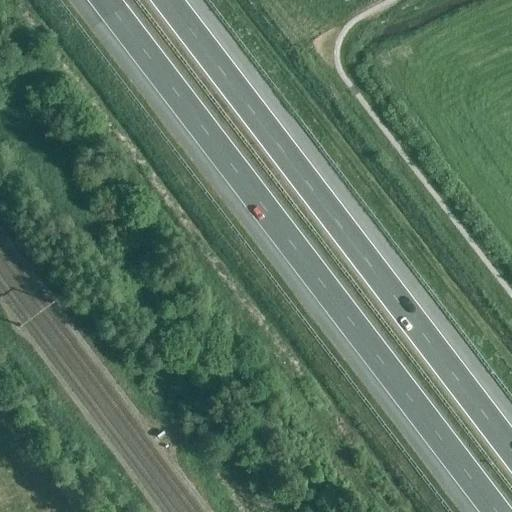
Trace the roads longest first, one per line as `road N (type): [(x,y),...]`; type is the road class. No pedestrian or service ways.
road 1 (motorway): [(102,0),(492,511)]
road 2 (motorway): [(511,456),(163,0)]
